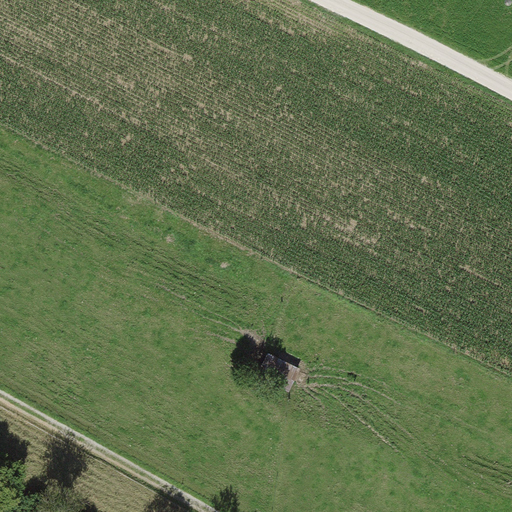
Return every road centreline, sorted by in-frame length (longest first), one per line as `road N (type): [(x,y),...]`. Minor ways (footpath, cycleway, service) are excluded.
road 1 (track): [(0,396),(212,511)]
road 2 (track): [(511,91),(323,0)]
